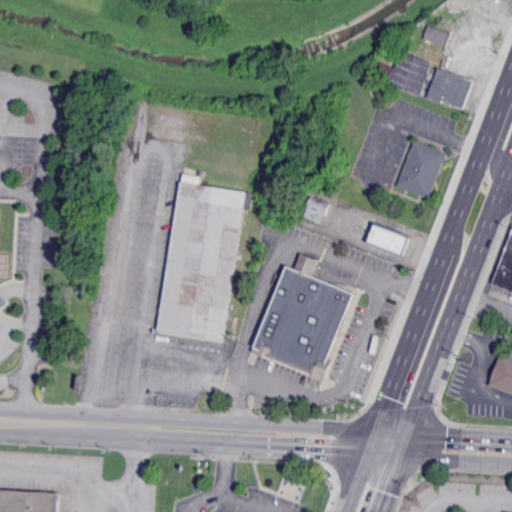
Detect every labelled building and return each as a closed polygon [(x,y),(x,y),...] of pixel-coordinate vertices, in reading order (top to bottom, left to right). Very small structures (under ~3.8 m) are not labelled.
[(447,48),(425,40),(430,26),(452,34),(447,48)] [(434,62),(432,65),(441,69),(441,66),(476,80),(466,108),(444,100),(444,101),(376,76),(382,61),(390,64),(394,52),(402,55),(403,50),(434,62)] [(432,198),(399,186),(417,141),(449,153),(432,198)] [(201,175),(203,175),(202,183),(255,191),(252,208),(247,207),(226,340),(160,330),(183,182),(185,182),(186,173),(189,173),(190,168),(201,170),(201,175)] [(328,217),(308,209),(313,196),(333,204),(328,217)] [(406,257),(371,244),(379,223),(414,237),(406,257)] [(511,291),(492,284),(511,232),(511,291)] [(315,274),(358,292),(331,356),(335,358),(326,380),(254,350),(290,265),(297,268),(304,252),(321,259),(315,274)] [(0,308),(10,300),(1,290),(0,288),(0,308)] [(511,391),(493,384),(504,352),(511,354),(511,391)] [(448,380),(443,378),(446,369),(451,370),(448,380)] [(60,511),(0,511),(0,489),(61,493),(60,511)]
